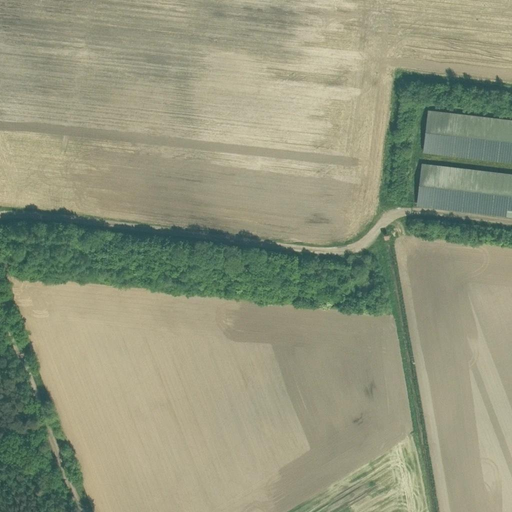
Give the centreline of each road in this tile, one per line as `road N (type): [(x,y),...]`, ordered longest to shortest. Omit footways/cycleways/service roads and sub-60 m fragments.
road 1 (track): [(0,217),(344,254),(398,214),(511,223)]
road 2 (track): [(0,323),(71,511)]
